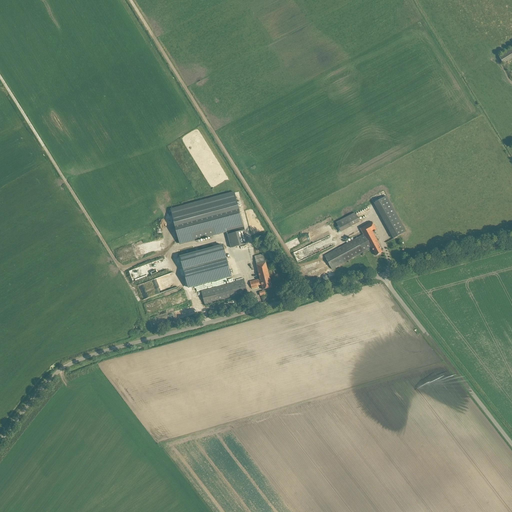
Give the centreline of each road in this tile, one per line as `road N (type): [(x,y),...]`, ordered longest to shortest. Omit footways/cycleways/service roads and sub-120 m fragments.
road 1 (unclassified): [(0,443),(57,373),(80,360),(381,274)]
road 2 (track): [(129,0),(314,295)]
road 3 (track): [(152,339),(139,299),(0,75)]
road 4 (unclassified): [(511,444),(381,274)]
road 5 (unclassified): [(511,238),(381,274)]
